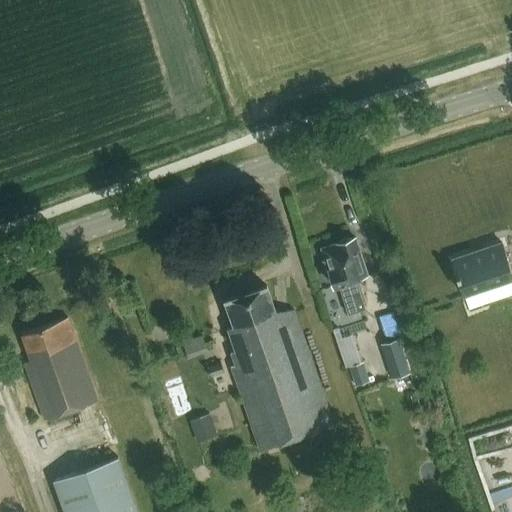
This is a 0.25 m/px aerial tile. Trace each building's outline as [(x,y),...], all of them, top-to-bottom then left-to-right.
[(355,237),(322,248),(334,285),(339,284),(348,313),(365,308),(355,279),(367,275),(355,237)] [(463,293),(511,276),(511,272),(502,242),(452,259),(463,293)] [(259,450),(332,424),(293,310),(274,310),(265,286),(224,301),(233,325),(226,327),(234,349),(228,351),(233,364),(229,366),(259,450)] [(394,312),(378,317),(385,339),(400,334),(394,312)] [(44,417),(96,398),(66,317),(19,334),(28,358),(23,360),(44,417)] [(208,332),(189,338),(195,356),(215,349),(208,332)] [(395,340),(378,346),(389,379),(406,373),(395,340)] [(220,361),(208,366),(211,376),(224,372),(220,361)] [(363,363),(349,368),(355,386),(369,381),(363,363)] [(209,414),(191,420),(198,441),(217,435),(209,414)] [(64,511),(139,511),(119,455),(52,479),(64,511)]
